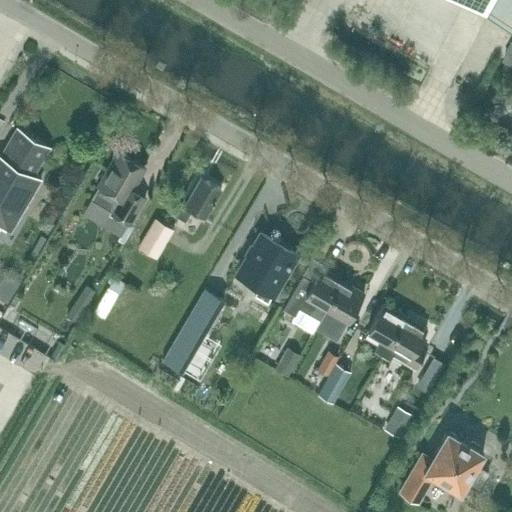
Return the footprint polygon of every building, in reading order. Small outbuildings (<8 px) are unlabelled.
[(511,0),(465,0),(511,25),(511,43),(503,58),(511,63),(511,0)] [(0,225),(9,231),(40,179),(32,174),(49,147),(16,127),(0,154),(0,225)] [(109,212),(128,224),(145,195),(132,188),(145,165),(118,150),(96,186),(98,186),(90,201),(109,212)] [(192,210),(205,217),(222,188),(201,176),(185,203),(179,200),(171,213),(185,221),(192,210)] [(137,245),(145,250),(156,257),(174,228),(155,217),(137,245)] [(268,301),(273,292),(296,252),(261,232),(237,272),(260,285),(255,294),(268,301)] [(137,254),(128,266),(143,276),(151,264),(137,254)] [(319,318),(343,278),(321,266),(312,280),(302,274),(282,307),(294,313),(298,306),(319,318)] [(5,275),(0,283),(0,297),(9,302),(19,283),(5,275)] [(125,282),(115,275),(94,310),(104,316),(125,282)] [(343,278),(319,318),(341,331),(364,291),(343,278)] [(86,282),(65,314),(75,321),(95,289),(86,282)] [(224,298),(204,287),(189,312),(209,323),(224,298)] [(384,302),(367,331),(381,339),(374,350),(382,355),(405,315),(384,302)] [(405,315),(382,355),(390,359),(393,353),(415,366),(425,349),(416,344),(426,327),(405,315)] [(208,337),(196,330),(169,381),(181,387),(208,337)] [(286,374),(300,351),(287,344),(274,367),(286,374)] [(329,348),(318,367),(328,372),(338,354),(329,348)] [(434,355),(425,370),(436,376),(445,362),(434,355)] [(336,361),(317,393),(332,401),(350,369),(336,361)] [(411,413),(399,406),(386,428),(398,435),(411,413)] [(466,483),(477,490),(488,472),(474,463),(481,451),(448,431),(433,456),(423,450),(399,490),(419,501),(433,476),(461,492),(466,483)]
